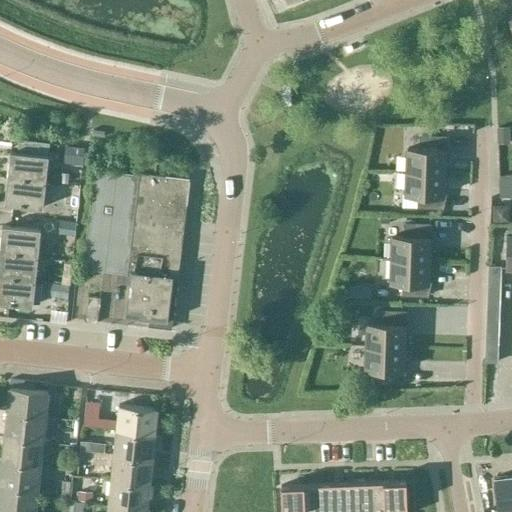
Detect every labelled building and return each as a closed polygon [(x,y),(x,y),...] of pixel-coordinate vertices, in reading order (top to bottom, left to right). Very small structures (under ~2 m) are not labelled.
[(511,144),(510,127),(500,128),(500,144),(511,144)] [(405,170),(443,172),(444,136),(419,135),(419,148),(406,148),(405,170)] [(85,147),(69,145),(67,162),(82,164),(85,147)] [(6,176),(45,180),(48,155),(9,151),(6,176)] [(139,172),(139,173),(93,168),(81,268),(130,274),(176,279),(188,178),(139,172)] [(442,208),(443,172),(405,170),(404,193),(417,193),(416,207),(442,208)] [(45,180),(6,176),(4,201),(42,206),(45,180)] [(80,195),(66,193),(64,206),(78,208),(80,195)] [(511,206),(494,205),(494,221),(510,222),(511,206)] [(75,222),(60,220),(59,232),(73,234),(75,222)] [(390,258),(428,259),(429,224),(404,223),(403,236),(391,236),(390,258)] [(1,226),(0,235),(0,251),(37,256),(40,231),(1,226)] [(0,277),(34,281),(37,256),(0,251),(0,277)] [(428,259),(390,258),(389,280),(402,281),(401,294),(426,295),(428,259)] [(497,362),(500,266),(487,265),(484,361),(497,362)] [(171,328),(176,279),(130,274),(125,315),(149,318),(148,325),(171,328)] [(0,302),(32,306),(34,281),(0,277),(0,302)] [(100,297),(88,296),(85,320),(97,322),(100,297)] [(365,345),(403,347),(404,311),(379,310),(378,323),(365,323),(365,345)] [(401,383),(403,347),(365,345),(364,367),(376,368),(376,382),(401,383)] [(9,386),(6,412),(45,416),(47,390),(9,386)] [(63,411),(77,412),(79,389),(59,388),(58,396),(64,396),(63,411)] [(97,426),(99,402),(86,401),(84,425),(97,426)] [(118,404),(115,429),(153,433),(156,408),(118,404)] [(45,416),(6,412),(4,437),(42,441),(45,416)] [(153,433),(115,429),(112,454),(151,458),(153,433)] [(42,441),(4,437),(1,462),(39,466),(42,441)] [(151,458),(112,454),(110,479),(148,483),(151,458)] [(39,466),(1,462),(0,470),(0,486),(37,490),(39,466)] [(511,474),(494,477),(497,508),(511,506),(511,474)] [(71,480),(61,479),(60,493),(70,494),(71,480)] [(148,483),(110,479),(107,504),(146,508),(148,483)] [(406,511),(405,484),(385,485),(385,511),(406,511)] [(385,511),(385,485),(365,486),(365,511),(385,511)] [(34,511),(37,490),(0,486),(0,511),(7,511),(34,511)] [(365,511),(365,486),(344,487),(345,511),(365,511)] [(324,511),(324,487),(303,488),(304,511),(324,511)] [(345,511),(344,487),(324,487),(324,511),(345,511)] [(304,511),(303,488),(283,489),(283,511),(304,511)] [(81,511),(83,500),(75,500),(74,511),(81,511)]
